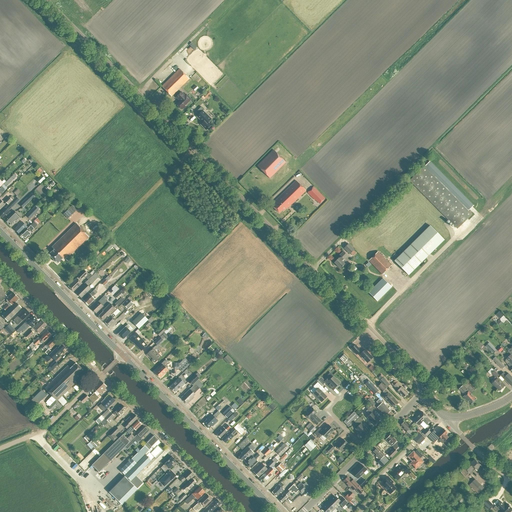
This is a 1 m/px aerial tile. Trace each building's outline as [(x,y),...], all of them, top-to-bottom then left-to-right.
[(189,45),(195,51),(197,48),(192,42),(189,45)] [(171,97),(189,79),(179,69),(162,87),(171,97)] [(185,97),(181,93),(176,98),(180,101),(176,105),(181,110),(182,109),(183,110),(185,107),(184,106),(191,100),(186,95),(185,97)] [(204,110),(201,107),(195,113),(198,115),(197,117),(203,123),(201,125),(206,130),(211,125),(208,122),(212,119),(203,111),(204,110)] [(286,162),(273,150),(257,166),(270,178),(286,162)] [(429,161),(424,167),(410,181),(457,229),(471,215),(468,211),(474,206),(429,161)] [(42,175),(37,180),(40,184),(45,179),(42,175)] [(306,191),(296,181),(273,203),(275,205),(273,207),(279,213),(282,210),(283,211),(286,208),(287,209),(306,191)] [(314,200),(320,195),(313,188),(307,193),(314,200)] [(23,208),(35,197),(31,194),(20,205),(23,208)] [(10,198),(6,202),(8,205),(12,201),(14,198),(12,196),(10,198)] [(9,204),(6,208),(0,213),(0,216),(2,218),(6,215),(7,216),(10,212),(9,211),(12,208),(9,204)] [(39,210),(35,206),(26,216),(30,219),(39,210)] [(77,214),(75,212),(77,210),(72,206),(64,214),(68,219),(71,216),(73,218),(77,214)] [(22,218),(15,212),(5,221),(8,224),(10,226),(12,226),(15,223),(16,224),(22,218)] [(27,227),(22,222),(14,229),(19,234),(23,231),(27,227)] [(31,225),(27,229),(20,236),(20,237),(22,238),(23,238),(25,240),(28,237),(29,238),(33,234),(31,232),(34,229),(37,225),(34,222),(31,225)] [(51,247),(54,250),(49,255),(57,264),(62,259),(64,260),(68,255),(69,256),(89,237),(85,234),(86,233),(79,227),(76,224),(51,247)] [(430,226),(394,261),(408,275),(444,240),(430,226)] [(344,248),(350,254),(354,250),(348,244),(344,248)] [(347,256),(343,252),(339,255),(341,256),(339,258),(334,263),(340,269),(343,266),(343,267),(347,263),(344,259),(347,256)] [(382,275),(391,265),(378,252),(368,261),(382,275)] [(73,292),(82,283),(79,281),(81,280),(87,274),(84,270),(78,277),(68,287),(73,292)] [(81,298),(90,289),(88,286),(90,283),(92,284),(99,277),(95,273),(88,280),(84,284),(84,285),(76,293),(81,298)] [(101,283),(104,286),(108,282),(107,281),(110,278),(108,276),(105,279),(101,283)] [(383,278),(368,293),(377,301),(391,287),(383,278)] [(92,297),(97,292),(94,290),(83,301),(88,305),(94,299),(92,297)] [(118,300),(123,295),(122,294),(125,292),(122,290),(120,292),(115,297),(118,300)] [(3,308),(6,312),(10,308),(10,307),(19,298),(13,292),(6,299),(8,301),(6,303),(7,304),(3,308)] [(101,305),(105,301),(102,298),(91,309),(96,313),(103,307),(101,305)] [(102,311),(103,312),(99,316),(99,317),(101,320),(103,320),(107,316),(108,317),(116,310),(116,309),(118,307),(117,307),(124,301),(121,298),(115,304),(116,305),(114,307),(110,304),(102,311)] [(127,308),(132,303),(129,300),(124,305),(127,308)] [(7,322),(22,308),(16,302),(10,308),(6,312),(2,316),(7,322)] [(25,309),(13,320),(18,325),(30,314),(25,309)] [(500,319),(504,315),(500,311),(496,315),(500,319)] [(104,322),(109,327),(116,321),(113,318),(115,316),(113,314),(111,316),(110,315),(107,319),(107,320),(104,322)] [(141,314),(132,322),(139,329),(147,321),(148,320),(141,314)] [(38,320),(33,316),(29,320),(28,319),(19,328),(22,330),(25,327),(27,329),(30,326),(31,328),(34,325),(34,324),(38,320)] [(47,325),(42,320),(38,324),(37,324),(33,328),(39,334),(44,329),(44,328),(47,325)] [(15,330),(9,324),(4,329),(10,335),(15,330)] [(123,339),(131,332),(130,331),(132,329),(128,325),(126,327),(118,334),(123,339)] [(163,327),(157,333),(160,336),(166,330),(163,327)] [(31,330),(25,336),(28,339),(34,333),(31,330)] [(138,330),(129,340),(132,342),(141,351),(147,345),(143,342),(144,341),(138,336),(141,333),(138,330)] [(40,335),(32,342),(36,346),(40,342),(42,344),(51,335),(47,331),(42,337),(40,335)] [(168,336),(165,332),(162,335),(160,337),(154,342),(157,346),(163,340),(162,339),(164,337),(166,339),(168,336)] [(363,333),(356,340),(358,342),(365,335),(363,333)] [(51,349),(57,343),(56,342),(57,341),(54,338),(45,346),(44,345),(40,348),(43,351),(46,347),(47,346),(51,349)] [(497,350),(489,343),(486,346),(493,354),(497,350)] [(51,357),(55,361),(60,357),(59,356),(62,353),(61,352),(65,348),(64,348),(64,347),(65,347),(63,345),(62,345),(61,345),(58,348),(57,347),(47,357),(47,356),(44,359),(48,363),(51,360),(49,359),(51,357)] [(355,345),(351,349),(356,355),(361,351),(355,345)] [(161,357),(153,348),(146,355),(150,358),(155,363),(160,358),(161,357)] [(222,350),(215,358),(217,360),(224,353),(222,350)] [(359,355),(367,363),(373,358),(365,350),(359,355)] [(12,370),(24,358),(21,355),(9,366),(12,370)] [(340,359),(344,363),(348,359),(344,355),(340,359)] [(229,365),(232,361),(227,356),(223,359),(229,365)] [(505,367),(498,360),(495,357),(493,360),(502,370),(505,367)] [(184,359),(180,364),(185,369),(189,364),(184,359)] [(53,369),(58,364),(55,361),(50,366),(53,369)] [(470,368),(465,363),(465,364),(462,361),(460,363),(468,371),(470,368)] [(83,370),(76,363),(70,369),(67,366),(44,388),(56,400),(57,401),(76,382),(75,381),(78,377),(77,376),(83,370)] [(166,374),(169,371),(166,369),(167,368),(165,366),(164,367),(163,365),(155,372),(161,378),(165,374),(166,374)] [(511,386),(511,385),(511,377),(508,373),(506,375),(503,372),(500,376),(511,386)] [(195,374),(188,381),(192,385),(201,377),(197,373),(196,374),(195,374)] [(328,378),(325,381),(321,377),(318,380),(323,385),(325,383),(332,390),(337,386),(340,383),(337,380),(336,381),(332,377),(330,380),(328,378)] [(390,385),(383,377),(380,379),(387,387),(390,385)] [(185,384),(179,378),(170,388),(175,392),(179,388),(180,389),(185,384)] [(495,378),(493,380),(494,382),(493,384),(500,391),(505,386),(497,379),(495,378)] [(469,379),(463,385),(471,393),(478,387),(469,379)] [(100,381),(93,388),(99,394),(106,387),(100,381)] [(320,390),(323,388),(317,383),(313,387),(317,390),(313,394),(321,403),(327,397),(320,390)] [(382,392),(385,395),(396,405),(398,403),(394,399),(395,399),(392,396),(392,397),(388,392),(387,393),(385,390),(387,388),(382,383),(378,387),(383,392),(382,392)] [(401,387),(397,383),(393,386),(397,390),(397,391),(397,392),(397,393),(398,394),(399,394),(403,398),(405,396),(406,395),(407,394),(407,393),(401,387)] [(194,394),(199,388),(195,384),(190,389),(189,389),(181,397),(187,404),(194,397),(193,396),(195,394),(194,394)] [(379,391),(374,386),(370,390),(375,394),(379,391)] [(467,390),(462,386),(458,390),(463,394),(463,393),(467,390)] [(32,399),(37,405),(48,394),(43,389),(32,399)] [(465,395),(463,397),(468,402),(469,401),(472,404),(477,399),(469,391),(467,390),(463,393),(465,395)] [(83,403),(89,398),(86,394),(80,400),(83,403)] [(396,405),(385,395),(382,397),(386,402),(389,405),(390,404),(393,408),(396,405)] [(106,409),(115,401),(110,396),(101,404),(106,409)] [(372,407),(375,404),(369,398),(366,401),(372,407)] [(386,415),(390,411),(386,407),(379,399),(376,402),(379,406),(377,408),(381,412),(382,412),(384,415),(386,414),(386,415)] [(59,410),(62,406),(57,401),(56,400),(48,408),(52,411),(56,407),(59,410)] [(375,415),(373,413),(376,411),(371,406),(369,404),(366,408),(367,410),(366,411),(370,415),(366,418),(374,425),(380,420),(377,417),(375,415)] [(108,422),(114,416),(116,414),(118,417),(120,415),(123,412),(122,411),(125,408),(125,407),(123,406),(122,406),(120,408),(119,407),(112,414),(110,412),(102,421),(105,425),(108,422)] [(222,413),(227,418),(234,411),(230,407),(222,413)] [(316,413),(311,408),(304,415),(309,420),(310,419),(316,425),(321,421),(314,415),(316,413)] [(108,409),(102,416),(104,418),(110,412),(108,409)] [(207,420),(203,424),(208,429),(211,426),(212,427),(217,421),(215,419),(221,413),(218,411),(213,416),(211,414),(206,419),(207,420)] [(357,415),(354,412),(343,423),(346,426),(357,415)] [(427,417),(421,412),(413,420),(418,426),(420,424),(422,427),(426,424),(427,425),(430,422),(427,418),(427,417)] [(127,429),(138,418),(133,414),(130,417),(125,421),(127,423),(123,426),(127,429)] [(363,437),(368,431),(366,428),(364,426),(362,425),(364,422),(360,417),(355,422),(358,426),(355,429),(363,437)] [(136,431),(141,425),(141,424),(141,423),(140,423),(139,423),(137,420),(126,431),(129,434),(134,429),(135,431),(136,430),(136,431)] [(407,424),(406,424),(404,422),(401,425),(404,428),(403,429),(406,432),(409,435),(409,434),(412,437),(417,433),(416,431),(414,429),(412,431),(410,429),(411,428),(407,424)] [(316,429),(310,423),(306,427),(312,433),(316,429)] [(221,431),(217,435),(217,436),(218,437),(219,437),(220,438),(230,428),(228,425),(224,429),(223,427),(220,430),(221,431)] [(330,434),(333,430),(328,425),(325,429),(325,428),(324,429),(323,429),(322,431),(319,429),(314,434),(319,438),(322,435),(326,439),(331,434),(330,434)] [(142,437),(141,437),(142,436),(143,436),(149,431),(144,426),(136,433),(137,434),(134,437),(127,444),(129,445),(135,440),(138,443),(141,439),(141,438),(142,437)] [(241,426),(237,430),(242,434),(245,430),(241,426)] [(232,436),(237,431),(234,428),(230,433),(229,431),(225,435),(226,436),(222,439),(222,441),(224,443),(225,443),(229,439),(230,440),(233,436),(232,436)] [(427,428),(422,432),(427,437),(431,433),(427,428)] [(447,433),(443,429),(438,434),(437,435),(439,437),(441,439),(439,440),(442,443),(448,437),(445,435),(447,433)] [(434,431),(428,437),(433,442),(439,437),(437,435),(438,434),(434,431)] [(114,435),(111,433),(108,436),(114,441),(117,438),(114,435)] [(416,442),(422,436),(419,433),(413,439),(416,442)] [(117,454),(124,447),(127,444),(134,437),(131,434),(127,439),(123,434),(92,465),(99,472),(117,454)] [(151,461),(154,457),(155,458),(162,451),(157,446),(159,443),(158,441),(158,440),(153,435),(146,442),(147,443),(144,446),(144,447),(130,460),(135,465),(134,466),(124,475),(131,482),(130,483),(137,490),(144,483),(136,476),(151,461)] [(396,442),(390,435),(385,440),(391,446),(392,445),(396,449),(399,446),(395,442),(396,442)] [(407,443),(410,440),(405,435),(402,438),(407,443)] [(99,444),(94,439),(87,445),(92,451),(99,444)] [(341,451),(348,444),(343,439),(336,446),(341,451)] [(315,447),(316,446),(311,440),(309,441),(304,446),(310,452),(315,447)] [(284,443),(276,452),(280,456),(289,448),(284,443)] [(248,447),(242,452),(242,454),(239,457),(239,458),(241,461),(242,461),(244,459),(246,461),(257,450),(251,444),(248,447)] [(329,453),(334,448),(331,445),(326,450),(329,453)] [(273,449),(270,446),(268,448),(263,453),(266,456),(273,449)] [(373,452),(376,455),(375,456),(379,460),(377,463),(382,467),(386,463),(382,459),(384,457),(376,449),(373,452)] [(397,452),(393,449),(388,454),(391,458),(397,452)] [(410,465),(415,469),(422,462),(419,459),(422,456),(417,451),(414,453),(413,453),(408,457),(413,462),(410,465)] [(80,461),(84,458),(79,453),(75,456),(80,461)] [(169,460),(172,456),(169,453),(163,458),(163,459),(161,460),(164,463),(168,459),(169,460)] [(259,456),(256,453),(245,463),(247,465),(248,466),(248,467),(247,467),(249,468),(250,468),(258,462),(255,459),(259,456)] [(171,480),(171,481),(176,476),(169,469),(173,466),(171,464),(175,460),(172,457),(161,468),(167,474),(165,475),(166,475),(160,481),(165,486),(171,480)] [(277,460),(275,458),(272,461),(267,465),(270,468),(273,466),(275,464),(274,463),(277,460)] [(482,466),(475,460),(471,464),(469,463),(464,468),(469,474),(474,469),(477,471),(482,466)] [(280,472),(285,468),(283,465),(281,463),(276,468),(278,470),(280,472)] [(268,470),(261,464),(253,472),(258,477),(262,474),(262,475),(268,470)] [(363,473),(367,470),(361,464),(352,473),(358,479),(363,473)] [(394,477),(397,480),(405,473),(406,474),(409,471),(405,466),(402,469),(399,466),(397,469),(393,474),(395,476),(394,477)] [(274,470),(271,467),(259,479),(262,482),(264,482),(267,480),(272,475),(271,474),(274,470)] [(187,481),(194,475),(189,470),(179,479),(182,482),(186,479),(187,481)] [(353,480),(351,481),(347,477),(347,478),(346,478),(345,479),(345,480),(343,481),(347,485),(347,486),(348,487),(349,487),(353,491),(354,489),(360,494),(364,491),(353,480)] [(384,484),(382,486),(386,491),(387,490),(390,493),(391,493),(392,493),(394,491),(393,491),(396,488),(393,486),(393,485),(392,484),(393,482),(388,477),(383,482),(384,484)] [(136,491),(124,479),(110,493),(122,506),(136,491)] [(189,482),(182,488),(185,492),(188,489),(189,490),(193,486),(192,485),(195,482),(192,479),(189,482)] [(469,485),(478,494),(484,488),(476,479),(469,485)] [(275,488),(276,488),(272,492),(276,496),(280,493),(281,493),(284,490),(281,487),(285,484),(282,481),(278,485),(275,488)] [(281,495),(282,496),(279,499),(282,502),(285,499),(288,497),(287,496),(291,492),(292,493),(293,492),(295,494),(298,491),(297,489),(298,489),(293,484),(288,490),(287,490),(284,493),(281,495)] [(298,491),(301,494),(307,489),(303,485),(302,484),(298,489),(297,489),(298,491)] [(197,500),(205,492),(199,487),(184,501),(187,504),(194,498),(195,500),(196,499),(197,500)] [(347,495),(345,497),(349,501),(351,499),(350,497),(353,494),(351,492),(347,495)] [(185,494),(178,501),(180,503),(187,496),(185,494)] [(203,508),(211,500),(206,494),(197,502),(198,503),(192,509),(196,511),(201,506),(203,508)] [(343,507),(347,503),(342,497),(339,500),(338,499),(337,499),(334,496),(331,499),(330,498),(327,501),(335,509),(339,504),(343,507)] [(209,511),(210,511),(211,511),(220,504),(216,499),(209,505),(209,506),(207,508),(207,507),(201,511),(209,511)] [(494,506),(488,499),(480,507),(482,508),(485,505),(490,510),(494,506)] [(331,511),(335,509),(327,501),(325,504),(322,507),(325,511),(331,511)] [(510,511),(511,511),(511,508),(511,507),(511,506),(509,505),(508,505),(508,504),(505,507),(503,505),(504,505),(501,501),(496,506),(501,511),(499,511),(510,511)]
